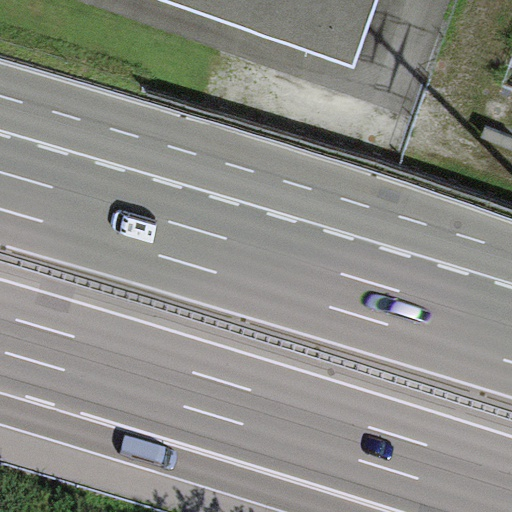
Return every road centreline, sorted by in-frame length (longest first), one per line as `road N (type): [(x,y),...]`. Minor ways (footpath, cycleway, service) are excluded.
road 1 (motorway): [(511,342),(0,189)]
road 2 (motorway): [(97,362),(511,491)]
road 3 (motorway): [(97,362),(376,511)]
